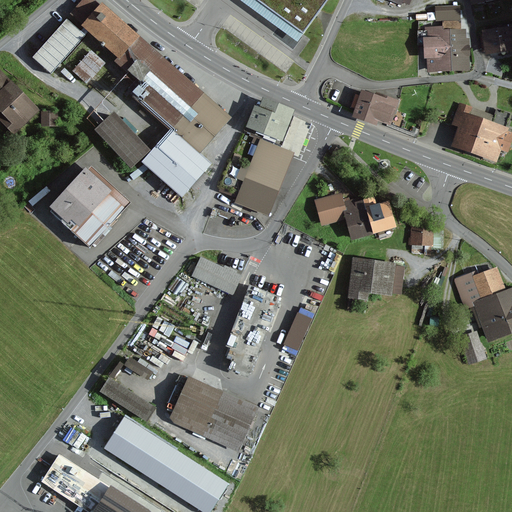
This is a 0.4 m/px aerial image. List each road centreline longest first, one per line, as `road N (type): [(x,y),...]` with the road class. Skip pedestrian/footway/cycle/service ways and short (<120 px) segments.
road 1 (unknown): [(269,230),(220,353),(226,369),(246,379),(264,368),(292,301),(288,275),(270,251)]
road 2 (residential): [(320,64),(374,85),(473,76),(478,56),(466,0)]
road 3 (primary): [(126,0),(188,47),(301,106)]
road 4 (primary): [(301,106),(450,166)]
road 5 (residential): [(450,166),(440,217),(511,273)]
